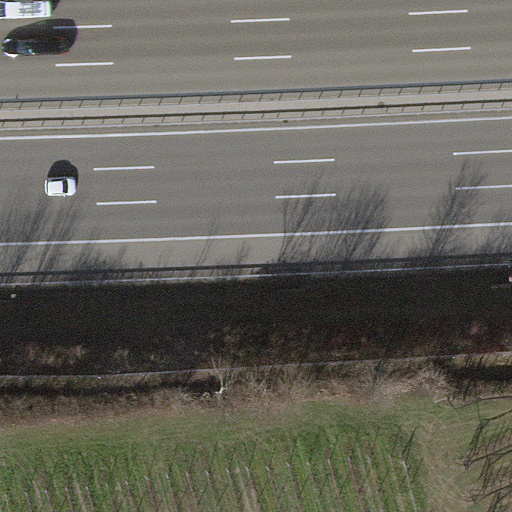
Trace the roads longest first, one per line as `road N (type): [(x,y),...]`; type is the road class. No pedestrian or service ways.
road 1 (motorway): [(0,190),(511,169)]
road 2 (motorway): [(511,29),(0,48)]
